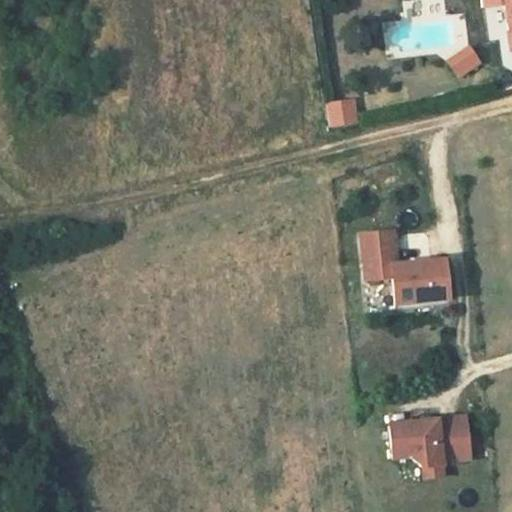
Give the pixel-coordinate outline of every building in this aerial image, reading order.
[(511,0),(480,0),(481,7),(504,4),(510,50),(511,49),(511,0)] [(451,66),(470,53),(467,48),(448,61),(451,66)] [(470,53),(451,66),(458,76),(477,63),(470,53)] [(354,100),(328,104),(331,127),(358,123),(354,100)] [(396,266),(392,232),(360,235),(365,280),(391,277),(394,305),(447,299),(443,261),(396,266)] [(468,459),(464,417),(435,420),(435,421),(387,425),(391,458),(408,457),(409,469),(422,468),(423,478),(441,476),(440,462),(468,459)]
